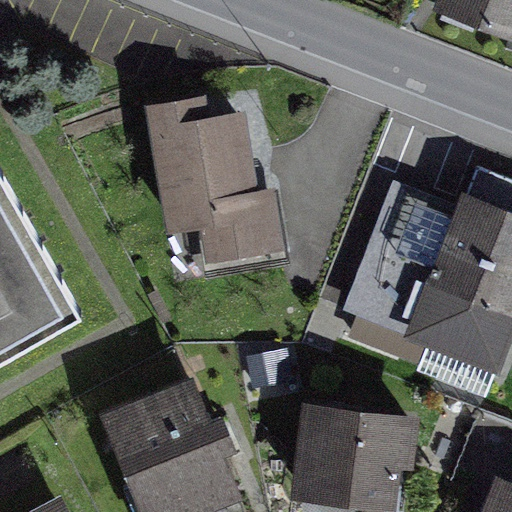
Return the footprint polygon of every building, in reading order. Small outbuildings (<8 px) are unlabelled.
[(511,0),(437,0),(433,12),(511,42),(511,0)] [(208,99),(147,108),(165,239),(203,233),(207,267),(285,254),(276,189),(260,192),(245,114),(211,120),(208,99)] [(499,377),(511,342),(511,179),(478,167),(467,197),(463,195),(406,340),(499,377)] [(0,373),(83,327),(0,176),(0,373)] [(287,350),(245,358),(252,390),(294,383),(287,350)] [(139,511),(225,511),(244,505),(227,461),(237,456),(222,421),(213,424),(195,381),(101,420),(139,511)] [(420,420),(303,406),(291,504),(357,511),(396,511),(401,473),(414,474),(420,420)] [(511,511),(511,485),(496,478),(482,511),(511,511)] [(67,511),(60,499),(35,511),(67,511)]
